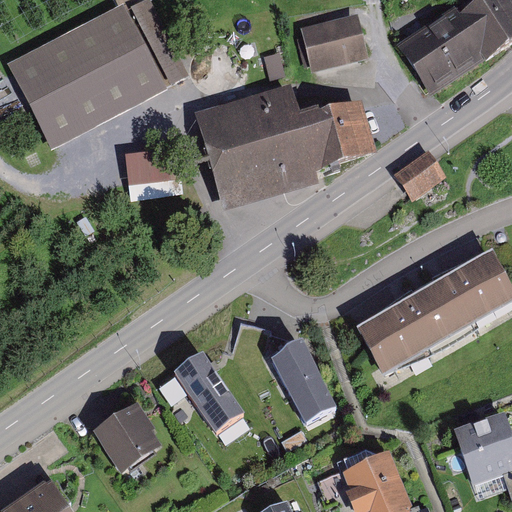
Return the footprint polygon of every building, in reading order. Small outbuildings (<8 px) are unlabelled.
[(151,0),(133,0),(8,62),(51,147),(191,78),(151,0)] [(511,8),(507,0),(480,0),(406,45),(434,89),(511,41),(511,8)] [(361,12),(306,25),(317,72),(372,59),(361,12)] [(288,98),(197,125),(224,216),(312,190),(308,178),(373,159),(359,110),(297,129),(288,98)] [(175,150),(132,155),(135,185),(179,180),(175,150)] [(444,186),(430,165),(397,188),(412,209),(444,186)] [(511,280),(497,253),(358,329),(384,376),(511,305),(511,280)] [(305,344),(275,360),(307,420),(337,404),(305,344)] [(204,356),(175,375),(216,437),(245,418),(204,356)] [(133,401),(96,425),(122,468),(160,444),(133,401)] [(511,425),(509,415),(457,432),(474,483),(505,473),(511,494),(511,425)] [(419,511),(415,511),(387,449),(342,469),(361,511),(425,511),(425,510),(419,511)] [(74,511),(52,480),(5,511),(74,511)] [(296,511),(291,500),(265,511),(296,511)]
